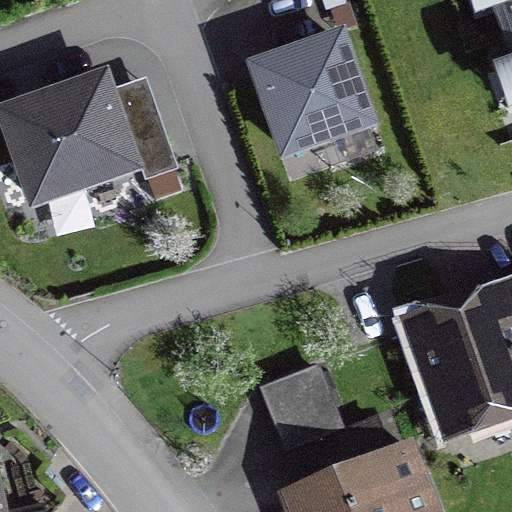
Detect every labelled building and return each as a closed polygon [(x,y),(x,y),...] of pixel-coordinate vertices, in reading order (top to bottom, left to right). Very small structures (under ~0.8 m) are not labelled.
[(511,0),(497,0),(511,41),(511,0)] [(343,36),(252,67),(281,152),(372,121),(343,36)] [(99,77),(5,111),(38,201),(132,166),(113,116),(99,77)] [(451,315),(413,329),(449,432),(511,409),(511,293),(472,308),(468,296),(447,304),(451,315)] [(343,425),(319,364),(264,386),(288,447),(343,425)] [(286,459),(306,511),(383,511),(369,474),(408,459),(407,456),(389,463),(374,425),(286,459)]
